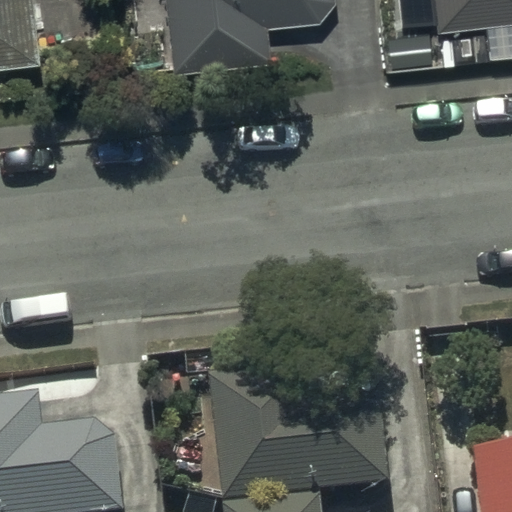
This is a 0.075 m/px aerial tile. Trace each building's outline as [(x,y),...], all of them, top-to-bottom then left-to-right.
[(0,0),(0,46),(44,42),(39,0),(0,0)] [(168,0),(175,58),(276,48),(273,12),(325,7),(329,0),(168,0)] [(511,0),(437,0),(440,18),(511,10),(511,0)] [(302,369),(201,382),(217,511),(239,511),(383,494),(374,421),(354,403),(307,409),(302,369)] [(37,404),(0,406),(0,511),(119,511),(114,451),(96,434),(41,439),(37,404)] [(511,511),(511,445),(480,449),(487,511),(511,511)]
